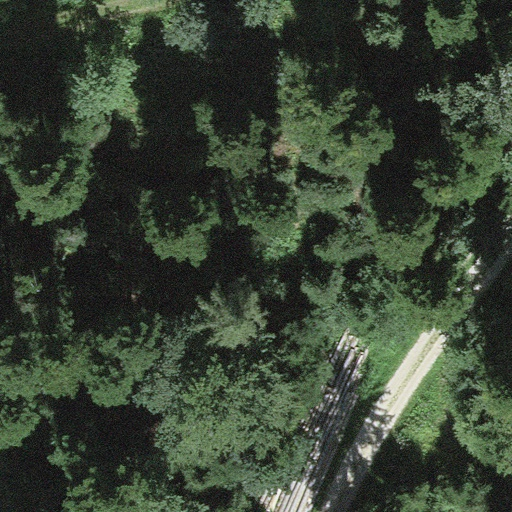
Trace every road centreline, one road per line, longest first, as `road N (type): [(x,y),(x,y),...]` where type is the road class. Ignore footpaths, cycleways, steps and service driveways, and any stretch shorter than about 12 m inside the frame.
road 1 (track): [(333,511),(345,481),(511,242)]
road 2 (track): [(182,0),(0,49)]
